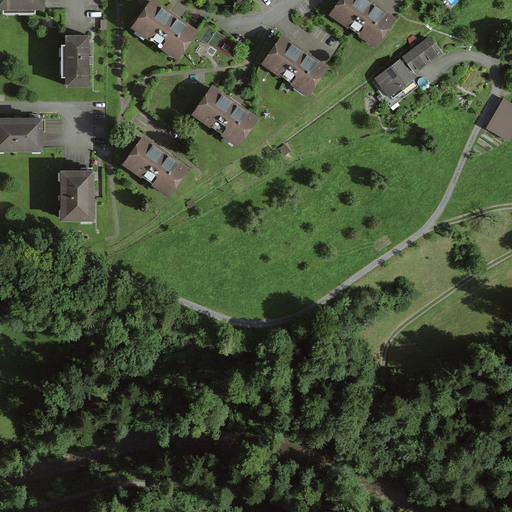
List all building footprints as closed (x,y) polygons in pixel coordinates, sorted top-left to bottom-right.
[(46,0),(0,0),(0,8),(47,8),(46,0)] [(201,30),(158,0),(154,0),(132,28),(180,60),(201,30)] [(398,14),(377,0),(338,0),(330,11),(377,43),(398,14)] [(330,65),(284,33),(263,62),(309,94),(330,65)] [(446,50),(432,33),(402,58),(416,75),(446,50)] [(92,35),(66,36),(67,87),(93,86),(92,35)] [(400,56),(373,78),(388,98),(416,75),(402,58),(400,56)] [(261,116),(214,83),(192,113),(239,147),(261,116)] [(511,121),(511,97),(506,94),(489,121),(506,131),(511,121)] [(46,120),(0,119),(0,150),(46,152),(46,120)] [(190,168),(144,135),(124,163),(170,195),(190,168)] [(93,169),(59,169),(60,220),(94,219),(94,195),(93,169)]
